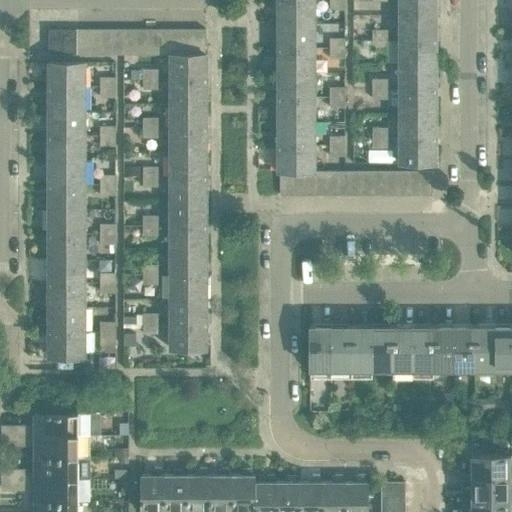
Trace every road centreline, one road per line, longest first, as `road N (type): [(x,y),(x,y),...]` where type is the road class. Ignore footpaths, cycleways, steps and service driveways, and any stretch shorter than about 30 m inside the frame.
road 1 (residential): [(433,511),(427,456),(308,450),(285,434),(280,293)]
road 2 (residential): [(1,297),(2,0)]
road 3 (residential): [(280,293),(281,228),(468,228)]
road 4 (residential): [(468,228),(471,0)]
road 5 (residential): [(280,293),(475,294)]
